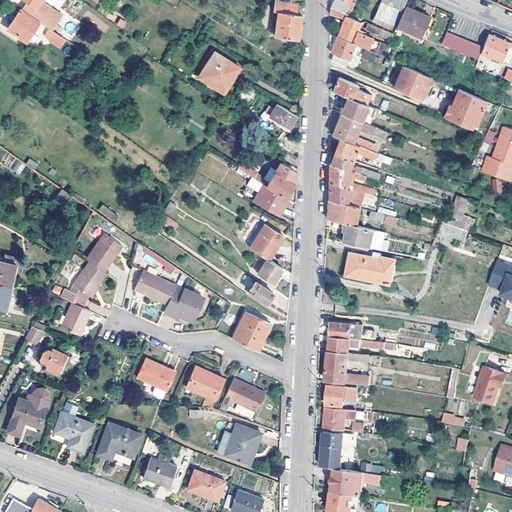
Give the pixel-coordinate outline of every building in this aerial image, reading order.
[(48,25),(55,30),(64,16),(43,1),(43,0),(28,0),(29,1),(24,9),(48,25)] [(347,13),(351,15),(355,7),(349,4),(350,0),(335,0),(332,7),(347,13)] [(407,0),(383,0),(374,20),(390,28),(392,22),(396,24),(407,0)] [(300,4),(276,1),(275,12),(279,12),(277,36),(299,39),(302,15),(299,14),(300,4)] [(344,20),(347,13),(332,7),(331,7),(331,14),(344,20)] [(397,26),(423,37),(432,19),(432,18),(406,7),(397,26)] [(40,22),(22,10),(9,28),(28,41),(40,22)] [(347,17),(338,37),(355,45),(368,50),(372,42),(373,40),(366,36),(359,34),(360,32),(358,31),(362,23),(347,17)] [(432,19),(423,37),(426,39),(434,20),(432,19)] [(390,40),(393,33),(370,23),(367,29),(390,40)] [(61,45),(66,37),(55,30),(48,25),(44,32),(61,45)] [(479,59),(481,52),(483,48),(447,32),(443,43),(479,59)] [(483,48),(481,52),(509,65),(511,59),(511,43),(489,34),(483,48)] [(346,66),(355,45),(338,37),(332,51),(335,53),(332,60),(346,66)] [(368,50),(385,57),(388,48),(372,42),(368,50)] [(214,51),(198,77),(224,92),(240,67),(214,51)] [(474,68),(479,70),(483,62),(478,60),(474,68)] [(413,92),(412,94),(424,99),(433,78),(406,66),(397,88),(408,92),(409,90),(413,92)] [(349,96),(358,100),(362,90),(357,88),(358,85),(338,77),(333,90),(349,96)] [(476,130),(485,109),(480,107),(483,99),(460,89),(455,101),(457,102),(455,107),(453,106),(450,105),(445,117),(476,130)] [(375,108),(358,100),(349,96),(342,113),(361,121),(369,124),(375,108)] [(480,107),(485,109),(488,101),(483,99),(480,107)] [(298,114),(278,101),(275,107),(269,103),(265,109),(271,113),(270,114),(289,127),(298,114)] [(359,127),(361,121),(342,113),(333,134),(341,137),(353,142),(355,136),(359,127)] [(361,121),(359,127),(363,129),(362,131),(367,133),(368,131),(384,137),(386,131),(369,124),(361,121)] [(511,128),(504,126),(494,157),(488,156),(483,171),(511,181),(511,177),(511,128)] [(494,143),(496,132),(487,130),(485,142),(494,143)] [(353,142),(379,152),(379,150),(377,149),(377,145),(355,136),(353,142)] [(379,152),(353,142),(341,137),(335,153),(336,153),(354,160),(358,150),(382,160),(385,155),(379,152)] [(352,167),(354,160),(336,153),(334,165),(366,175),(378,179),(380,175),(356,166),(355,168),(352,167)] [(292,182),(297,175),(297,173),(281,163),(270,180),(241,162),(238,168),(253,177),(264,184),(286,197),(294,183),(292,182)] [(364,179),(366,175),(334,165),(330,163),(330,173),(330,181),(352,188),(374,194),(375,190),(351,182),(353,176),(364,179)] [(190,170),(183,181),(188,184),(195,173),(190,170)] [(279,215),(289,199),(286,197),(264,184),(253,177),(249,184),(260,190),(253,201),(279,215)] [(492,192),(501,192),(501,179),(492,179),(492,192)] [(329,198),(360,207),(362,197),(351,194),(352,188),(330,181),(329,191),(329,198)] [(296,203),(296,185),(294,183),(286,197),(289,199),(296,203)] [(71,194),(62,188),(56,201),(65,206),(71,194)] [(449,223),(459,227),(469,199),(458,196),(449,223)] [(347,222),(356,224),(357,219),(362,220),(363,214),(358,213),(360,207),(329,198),(329,208),(329,218),(347,222)] [(171,201),(164,211),(170,215),(176,205),(171,201)] [(108,208),(104,213),(114,221),(118,215),(108,208)] [(400,218),(371,210),(369,216),(381,220),(381,221),(398,226),(400,218)] [(152,227),(168,239),(174,229),(158,218),(152,227)] [(440,229),(438,233),(456,240),(455,244),(462,246),(468,230),(459,227),(449,223),(443,221),(440,229)] [(377,230),(356,224),(347,222),(344,231),(347,232),(345,242),(372,248),(377,230)] [(267,257),(270,259),(284,236),(266,224),(251,247),(259,252),(267,257)] [(90,260),(104,272),(122,245),(106,232),(87,258),(90,260)] [(374,281),(390,285),(395,259),(380,256),(380,253),(373,252),(372,257),(349,252),(345,273),(375,280),(374,281)] [(0,258),(18,263),(19,256),(7,254),(6,256),(0,255),(0,258)] [(274,283),(284,268),(270,259),(267,257),(258,272),(274,283)] [(0,282),(12,286),(18,263),(0,258),(0,282)] [(106,273),(104,272),(90,260),(75,284),(90,296),(97,286),(98,287),(106,273)] [(511,264),(499,260),(491,284),(505,289),(508,290),(506,295),(511,296),(511,264)] [(134,291),(167,305),(176,285),(143,271),(134,291)] [(273,293),(255,281),(250,291),(268,303),(274,294),(273,293)] [(12,286),(0,282),(0,306),(7,308),(12,286)] [(88,299),(90,296),(75,284),(71,291),(88,299)] [(188,317),(198,313),(201,306),(199,305),(202,297),(176,285),(167,305),(163,313),(172,317),(174,313),(181,316),(188,319),(188,317)] [(97,286),(90,296),(92,298),(99,287),(98,287),(97,286)] [(72,303),(83,308),(88,299),(71,291),(66,288),(62,297),(72,303)] [(88,300),(85,306),(106,317),(110,311),(88,300)] [(83,308),(72,303),(62,326),(81,335),(92,312),(83,308)] [(233,339),(258,351),(271,324),(246,312),(233,339)] [(188,317),(188,319),(194,322),(198,313),(188,317)] [(352,338),(363,339),(364,329),(365,324),(334,321),(333,336),(352,338)] [(44,330),(33,325),(31,327),(26,337),(36,343),(44,330)] [(397,343),(399,343),(400,333),(364,329),(363,339),(370,339),(397,343)] [(331,351),(353,353),(353,350),(351,350),(352,338),(333,336),(331,351)] [(370,339),(363,339),(363,346),(396,350),(397,343),(370,339)] [(45,367),(59,374),(69,358),(50,348),(47,351),(43,352),(39,359),(41,362),(40,364),(39,365),(40,367),(42,368),(43,368),(45,367)] [(373,354),(353,353),(331,351),(328,379),(347,381),(349,359),(372,361),(373,354)] [(373,354),(372,361),(371,366),(381,367),(382,355),(373,354)] [(174,374),(164,369),(160,367),(161,366),(146,359),(137,378),(156,387),(153,393),(155,397),(163,400),(174,374)] [(498,387),(501,373),(483,368),(475,399),(494,404),(498,387)] [(207,374),(195,370),(187,387),(216,400),(225,379),(208,372),(207,374)] [(234,378),(223,403),(231,406),(234,401),(258,412),(266,393),(234,378)] [(344,406),(345,404),(345,401),(350,401),(358,402),(359,389),(330,386),(328,405),(344,406)] [(34,394),(49,400),(50,393),(45,389),(39,389),(34,394)] [(35,404),(32,403),(19,398),(8,430),(19,435),(24,420),(39,426),(49,400),(34,394),(36,400),(35,404)] [(348,409),(328,407),(326,426),(346,428),(348,409)] [(62,412),(55,432),(71,438),(68,446),(83,452),(93,424),(62,412)] [(463,427),(465,418),(443,413),(441,421),(463,427)] [(363,432),(364,422),(352,420),(351,430),(363,432)] [(99,453),(112,457),(131,463),(141,434),(109,423),(99,453)] [(226,454),(250,463),(261,433),(237,424),(226,454)] [(324,445),(344,447),(346,434),(326,432),(324,445)] [(458,437),(456,450),(466,452),(468,439),(458,437)] [(511,446),(504,444),(497,469),(511,473),(511,446)] [(336,467),(342,468),(344,447),(324,445),(322,465),(336,467)] [(111,461),(112,457),(99,453),(97,457),(111,461)] [(150,458),(143,477),(170,487),(178,466),(169,463),(171,458),(161,454),(159,458),(161,460),(160,462),(150,458)] [(362,462),(360,469),(383,474),(385,467),(362,462)] [(428,478),(453,482),(454,472),(455,467),(435,463),(434,468),(429,467),(428,478)] [(386,475),(342,468),(336,467),(332,490),(354,494),(361,495),(364,481),(384,485),(386,475)] [(194,469),(187,488),(217,499),(224,480),(194,469)] [(238,489),(231,509),(238,511),(261,511),(264,506),(261,506),(263,498),(238,489)] [(328,511),(351,511),(354,494),(332,490),(328,511)] [(351,511),(358,511),(361,495),(354,494),(351,511)] [(61,511),(63,511),(40,498),(34,508),(14,497),(5,511),(61,511)] [(438,501),(437,507),(449,509),(450,503),(438,501)]
